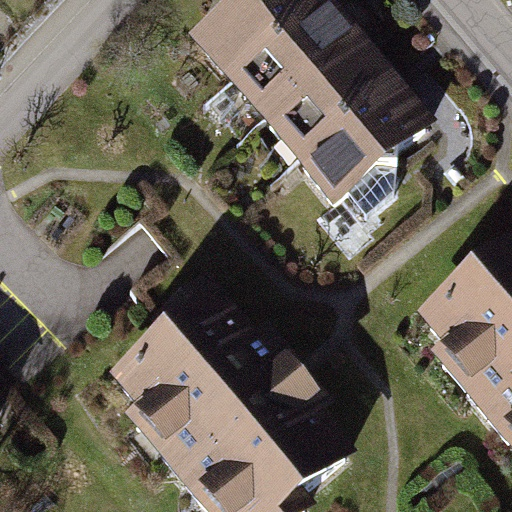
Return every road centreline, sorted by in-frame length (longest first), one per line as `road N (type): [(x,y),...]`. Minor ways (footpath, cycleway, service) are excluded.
road 1 (residential): [(0,126),(119,0)]
road 2 (unknown): [(0,225),(59,332)]
